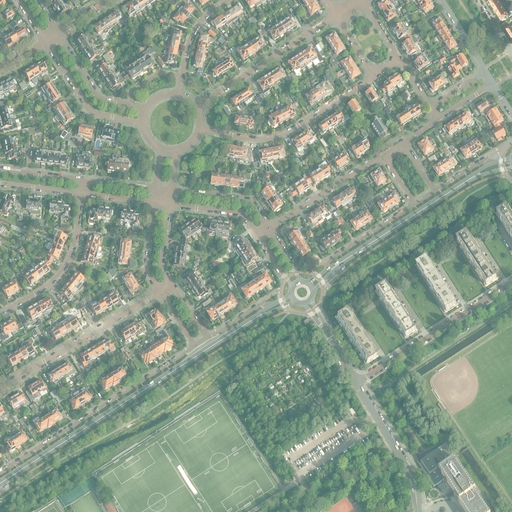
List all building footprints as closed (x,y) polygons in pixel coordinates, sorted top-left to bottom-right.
[(144,4),(141,0),(135,0),(135,1),(140,9),(141,10),(146,7),(145,5),(144,4)] [(256,6),(251,0),(247,0),(245,1),(245,2),(246,1),(247,4),(248,5),(249,7),(249,8),(254,5),(255,7),(256,6)] [(316,5),(316,4),(315,1),(314,1),(313,0),(311,0),(304,5),(307,10),(316,5)] [(391,6),(392,4),(395,3),(394,1),(393,1),(389,3),(387,0),(386,0),(383,2),(383,3),(379,5),(382,11),(391,6)] [(422,9),(432,2),(431,0),(430,0),(429,1),(428,0),(416,0),(414,2),(416,5),(419,4),(420,7),(419,8),(420,10),(422,9)] [(64,6),(62,3),(61,1),(53,6),(54,8),(53,8),(56,11),(64,6)] [(140,9),(135,1),(133,2),(130,4),(135,12),(136,14),(141,11),(141,10),(140,9)] [(497,12),(507,7),(506,7),(507,7),(504,2),(504,1),(494,7),(494,8),(494,9),(495,10),(496,10),(497,12)] [(434,9),(432,5),(434,4),(432,2),(422,9),(425,14),(434,9)] [(135,12),(130,4),(128,5),(124,7),(124,8),(125,8),(126,10),(126,11),(127,11),(127,12),(126,12),(129,16),(133,13),(134,15),(136,14),(135,12)] [(385,17),(396,10),(392,4),(391,6),(382,11),(381,11),(382,12),(381,12),(383,15),(385,17)] [(60,16),(68,10),(66,8),(68,7),(66,5),(64,6),(56,11),(58,14),(60,16)] [(193,10),(191,8),(190,7),(188,5),(187,5),(184,9),(182,8),(189,14),(190,13),(191,13),(194,10),(193,9),(193,10)] [(313,14),(320,10),(318,8),(316,5),(307,10),(311,17),(314,15),(313,14)] [(241,12),(241,11),(239,8),(238,6),(236,7),(232,10),(237,16),(241,14),(243,13),(242,12),(241,12)] [(507,14),(510,12),(508,10),(508,9),(507,7),(497,12),(498,13),(498,14),(498,15),(499,16),(502,20),(506,18),(505,17),(507,16),(507,14)] [(189,14),(182,8),(178,13),(186,19),(188,16),(189,14)] [(14,16),(14,15),(14,14),(13,12),(12,12),(11,10),(4,15),(7,20),(10,19),(11,20),(12,20),(13,19),(13,18),(13,17),(12,17),(14,16)] [(240,21),(237,16),(232,10),(231,11),(227,13),(232,20),(236,17),(236,18),(239,22),(240,21)] [(394,20),(400,16),(396,10),(385,17),(386,19),(386,20),(387,22),(388,22),(394,19),(394,20)] [(120,23),(124,20),(121,15),(120,16),(119,16),(119,15),(117,12),(113,15),(114,15),(112,16),(117,24),(119,27),(122,25),(120,23)] [(186,19),(178,13),(173,20),(177,23),(179,22),(182,24),(185,21),(186,19)] [(232,20),(227,13),(226,14),(222,16),(227,23),(228,25),(233,22),(232,20)] [(117,24),(112,16),(110,17),(110,16),(107,19),(111,26),(111,25),(114,24),(115,26),(117,24)] [(227,23),(222,16),(222,17),(221,17),(217,19),(221,26),(226,23),(227,24),(226,25),(228,28),(229,27),(228,25),(227,23)] [(296,26),(292,21),(293,20),(291,17),(290,17),(289,16),(287,17),(287,18),(284,20),(285,21),(290,30),(296,26)] [(444,24),(443,23),(442,22),(439,18),(436,20),(437,22),(433,24),(437,30),(444,26),(444,25),(444,24)] [(111,26),(107,19),(105,20),(102,22),(108,31),(113,28),(111,25),(111,26)] [(221,26),(217,19),(217,20),(216,21),(216,20),(212,23),(211,24),(213,27),(214,26),(214,27),(214,26),(216,29),(216,30),(218,28),(220,31),(223,29),(221,26)] [(290,30),(285,21),(279,25),(285,34),(287,32),(290,30)] [(108,31),(102,22),(100,23),(96,26),(94,28),(98,34),(104,30),(106,34),(108,32),(108,31)] [(396,35),(407,29),(404,23),(401,25),(400,26),(393,30),(396,35)] [(285,34),(279,25),(274,28),(279,37),(280,37),(283,35),(285,34)] [(447,31),(447,30),(447,29),(446,28),(445,28),(444,26),(437,30),(440,35),(447,31)] [(18,41),(26,35),(23,29),(22,30),(20,28),(15,31),(15,30),(12,31),(14,34),(19,42),(18,41)] [(279,37),(274,28),(267,32),(268,33),(270,35),(274,41),(279,37)] [(170,36),(170,37),(180,39),(180,37),(181,33),(178,32),(177,32),(178,30),(172,29),(170,36)] [(412,37),(410,34),(410,32),(408,29),(407,29),(396,35),(399,40),(405,37),(406,40),(412,37)] [(451,36),(450,36),(451,35),(450,33),(449,33),(447,31),(440,35),(438,37),(441,42),(442,41),(443,41),(451,36)] [(14,34),(13,33),(11,35),(10,34),(7,36),(13,45),(15,44),(16,44),(18,43),(18,42),(19,42),(14,34)] [(13,45),(7,36),(6,34),(0,37),(0,42),(2,45),(4,44),(5,45),(8,49),(9,48),(9,49),(11,48),(11,47),(13,45)] [(89,41),(85,36),(84,34),(79,37),(79,38),(76,40),(77,42),(76,42),(78,45),(80,47),(89,41)] [(212,40),(211,40),(211,39),(210,39),(209,39),(208,39),(209,36),(200,34),(199,37),(200,37),(199,41),(200,42),(199,43),(207,45),(209,45),(209,44),(210,44),(211,43),(212,42),(212,41),(212,40)] [(329,45),(337,39),(338,39),(336,36),(334,34),(328,38),(328,37),(325,39),(329,45)] [(454,41),(454,40),(453,39),(452,38),(451,36),(443,41),(446,46),(454,41)] [(179,43),(180,39),(170,37),(169,37),(168,43),(179,45),(178,45),(179,43)] [(265,46),(261,41),(262,40),(260,37),(254,41),(260,50),(265,46)] [(415,46),(417,44),(419,43),(415,38),(413,39),(412,37),(406,40),(408,43),(403,46),(406,51),(415,46)] [(260,50),(254,41),(250,43),(248,39),(246,41),(254,54),(256,52),(257,52),(259,50),(260,50)] [(341,45),(340,43),(338,40),(337,39),(329,45),(333,50),(333,51),(341,45)] [(82,52),(92,46),(89,41),(80,47),(81,48),(80,49),(82,52)] [(254,54),(246,41),(244,42),(247,46),(243,48),(249,57),(252,55),(254,54)] [(459,49),(457,46),(456,44),(455,44),(454,41),(446,46),(443,48),(444,49),(446,48),(447,49),(448,48),(450,52),(454,50),(455,51),(459,49)] [(178,49),(179,45),(168,43),(167,49),(169,49),(177,51),(177,49),(178,49)] [(422,54),(418,47),(419,47),(417,44),(415,46),(406,51),(409,56),(412,54),(413,56),(415,55),(416,57),(417,57),(422,54)] [(339,55),(344,51),(343,48),(341,45),(333,51),(333,50),(331,52),(334,57),(335,58),(336,57),(339,55)] [(86,57),(95,51),(92,46),(82,52),(84,56),(85,55),(86,57)] [(249,57),(243,48),(242,47),(235,51),(239,55),(243,61),(249,57)] [(151,62),(148,57),(153,53),(149,48),(147,50),(147,51),(139,56),(142,61),(148,70),(150,68),(150,69),(153,67),(153,66),(155,65),(152,61),(151,62)] [(322,57),(319,52),(315,55),(315,54),(314,54),(310,49),(305,52),(312,63),(317,60),(320,63),(324,60),(322,57)] [(93,59),(98,56),(99,57),(102,55),(99,51),(96,53),(95,51),(86,57),(88,59),(87,59),(89,62),(89,61),(90,62),(91,63),(94,61),(93,59)] [(312,63),(305,52),(304,52),(301,54),(302,54),(299,56),(306,67),(312,63)] [(424,52),(422,54),(417,57),(418,59),(417,60),(418,61),(414,64),(416,67),(426,61),(429,59),(424,52)] [(106,62),(114,57),(113,54),(109,56),(104,59),(106,62)] [(174,66),(176,57),(167,55),(166,58),(165,58),(164,63),(174,66)] [(468,64),(463,55),(457,59),(456,57),(453,59),(460,70),(468,64)] [(306,67),(299,56),(297,57),(294,59),(301,70),(306,67)] [(353,64),(351,61),(349,58),(343,62),(340,64),(336,57),(335,58),(334,57),(330,60),(330,62),(331,64),(333,67),(338,64),(340,68),(342,67),(344,69),(353,64),(352,64),(353,64)] [(460,70),(453,59),(453,58),(450,60),(450,61),(454,67),(449,70),(454,79),(453,79),(460,75),(457,71),(460,70)] [(233,66),(234,65),(230,59),(225,63),(223,61),(219,63),(218,61),(225,73),(228,70),(233,66)] [(301,70),(294,59),(288,63),(292,69),(291,69),(293,72),(294,72),(295,74),(301,70)] [(432,65),(429,59),(426,61),(416,67),(417,68),(416,68),(418,71),(424,67),(425,69),(432,65)] [(148,70),(142,61),(137,64),(143,74),(148,70)] [(202,73),(204,66),(202,66),(203,63),(195,61),(194,65),(194,67),(196,67),(196,68),(197,68),(197,69),(198,69),(198,68),(196,76),(203,77),(204,74),(204,73),(202,73)] [(225,73),(218,61),(216,62),(218,64),(216,65),(218,68),(213,72),(213,73),(212,73),(213,75),(212,75),(214,78),(216,77),(221,74),(222,75),(225,73)] [(44,70),(46,69),(42,63),(35,67),(40,75),(41,76),(46,73),(44,70)] [(101,75),(114,67),(113,65),(109,67),(108,64),(102,68),(101,67),(97,69),(98,71),(100,74),(101,75)] [(143,74),(137,64),(132,67),(137,76),(138,77),(143,74)] [(356,69),(355,66),(354,66),(353,64),(344,69),(347,75),(356,69)] [(40,75),(35,67),(35,66),(34,67),(33,66),(31,67),(32,68),(29,70),(35,79),(41,76),(40,75)] [(113,75),(111,70),(113,69),(113,70),(116,69),(114,67),(101,75),(102,77),(102,78),(104,81),(113,75)] [(137,76),(132,67),(126,71),(125,71),(122,73),(123,74),(124,75),(127,80),(128,80),(127,80),(130,78),(131,80),(132,79),(133,80),(135,78),(137,76)] [(283,75),(280,69),(274,72),(279,81),(285,77),(284,74),(283,75)] [(354,79),(360,75),(358,73),(358,72),(356,70),(356,69),(347,75),(349,77),(348,78),(351,83),(355,80),(354,79)] [(35,79),(29,70),(27,72),(26,71),(24,72),(25,73),(24,74),(22,76),(24,79),(26,77),(30,82),(31,81),(34,85),(37,83),(36,80),(35,79)] [(279,81),(274,72),(273,72),(271,74),(268,76),(275,85),(280,81),(279,81)] [(108,86),(117,80),(113,75),(104,81),(106,85),(107,84),(108,86)] [(121,84),(125,81),(125,82),(127,80),(124,75),(122,76),(120,78),(117,80),(108,86),(109,88),(110,91),(111,90),(111,91),(112,92),(116,90),(116,91),(121,88),(120,85),(121,84)] [(404,82),(402,79),(400,80),(397,76),(396,77),(394,75),(391,77),(397,86),(399,84),(399,85),(402,83),(404,82)] [(448,83),(445,77),(443,79),(442,77),(441,76),(440,75),(439,75),(434,79),(436,81),(440,88),(443,86),(443,87),(445,86),(445,85),(448,83)] [(275,85),(268,76),(266,77),(263,79),(269,89),(269,88),(272,86),(274,86),(276,90),(277,89),(275,85)] [(397,86),(391,77),(387,79),(388,81),(387,82),(392,89),(393,88),(397,86)] [(269,89),(263,79),(257,83),(261,89),(262,92),(264,94),(270,90),(269,88),(269,89)] [(440,88),(436,81),(435,81),(434,79),(431,80),(433,83),(430,85),(432,88),(430,90),(432,93),(435,91),(436,91),(437,90),(438,90),(440,88)] [(17,90),(15,85),(14,86),(14,85),(14,84),(13,82),(12,82),(11,80),(9,81),(9,80),(5,82),(5,83),(6,85),(7,85),(8,87),(8,88),(9,91),(10,94),(14,92),(17,91),(17,90)] [(27,87),(24,82),(19,85),(22,91),(27,87)] [(44,95),(55,87),(53,83),(52,83),(51,82),(40,89),(43,95),(44,94),(44,95)] [(327,96),(320,85),(318,82),(317,82),(319,86),(318,86),(319,87),(316,89),(322,99),(327,96)] [(330,85),(328,86),(328,85),(327,85),(325,82),(320,85),(327,96),(333,92),(331,90),(333,88),(330,85)] [(393,91),(392,89),(387,82),(383,84),(385,86),(380,89),(383,93),(386,92),(388,94),(387,95),(389,97),(392,95),(390,93),(393,91)] [(9,91),(8,88),(8,87),(7,85),(6,85),(5,83),(3,84),(3,83),(0,84),(0,87),(0,88),(1,88),(2,90),(2,91),(3,94),(4,94),(9,91)] [(322,99),(316,89),(313,85),(312,86),(314,88),(310,91),(317,103),(322,99)] [(48,99),(58,93),(58,92),(57,93),(56,91),(57,91),(55,87),(44,95),(44,94),(43,95),(42,96),(44,99),(45,101),(48,99)] [(249,100),(255,96),(252,92),(250,93),(248,90),(243,93),(240,95),(247,106),(245,103),(249,100)] [(317,103),(310,91),(309,91),(309,90),(306,92),(307,93),(303,95),(305,98),(306,97),(307,98),(306,99),(310,104),(309,104),(311,106),(317,103)] [(377,99),(371,90),(368,92),(367,91),(365,93),(365,94),(364,95),(365,95),(366,96),(366,97),(368,99),(367,99),(368,99),(369,101),(369,102),(369,101),(371,103),(370,104),(377,99)] [(57,101),(58,101),(61,98),(60,96),(58,93),(48,99),(51,104),(48,107),(50,109),(58,104),(57,102),(57,101)] [(247,106),(240,95),(239,96),(239,95),(236,97),(231,101),(232,101),(230,102),(232,105),(233,104),(235,106),(239,104),(240,106),(239,107),(241,110),(247,106)] [(389,102),(388,100),(387,100),(385,96),(383,98),(383,99),(385,102),(388,107),(389,107),(391,105),(391,104),(392,103),(391,101),(389,102)] [(359,108),(357,106),(358,106),(358,105),(357,106),(356,104),(356,103),(354,101),(355,101),(351,103),(350,103),(347,104),(348,105),(347,105),(354,115),(361,110),(360,110),(359,108)] [(491,111),(485,102),(476,107),(481,116),(483,115),(491,111)] [(58,115),(67,109),(68,109),(65,103),(61,106),(60,106),(59,106),(58,104),(50,109),(50,110),(52,108),(54,110),(58,115)] [(290,119),(285,110),(282,104),(281,105),(283,109),(280,111),(279,112),(285,122),(290,119)] [(10,115),(9,109),(8,106),(6,107),(6,105),(0,106),(0,109),(1,109),(1,111),(0,111),(0,117),(7,115),(10,115)] [(421,114),(416,105),(413,107),(412,105),(410,107),(416,117),(421,114)] [(294,114),(292,111),(295,110),(293,106),(285,110),(290,119),(296,116),(295,113),(294,114)] [(416,117),(410,107),(409,106),(404,109),(406,111),(410,119),(412,118),(413,119),(416,117)] [(285,122),(279,112),(280,111),(278,108),(276,109),(278,112),(274,114),(279,125),(285,122)] [(61,120),(72,113),(69,110),(68,111),(67,109),(58,115),(56,116),(53,118),(54,120),(57,118),(59,117),(61,120)] [(279,125),(274,114),(272,110),(270,112),(272,116),(269,118),(270,120),(268,121),(270,126),(272,126),(273,128),(279,125)] [(490,121),(500,116),(496,110),(492,112),(491,111),(483,115),(484,117),(486,115),(490,121)] [(410,119),(406,111),(401,115),(407,123),(410,121),(409,119),(410,119)] [(340,116),(342,115),(340,112),(338,113),(337,114),(336,113),(332,115),(338,124),(341,122),(342,123),(344,121),(345,120),(343,117),(342,118),(340,116)] [(474,119),(469,112),(466,114),(465,114),(464,115),(463,116),(461,117),(466,125),(472,121),(474,119)] [(70,122),(74,119),(75,118),(74,117),(74,116),(72,114),(72,113),(61,120),(65,126),(67,127),(71,125),(71,124),(70,122)] [(0,124),(9,122),(7,115),(0,117),(0,124)] [(338,124),(332,115),(329,117),(330,119),(328,120),(334,128),(335,127),(335,126),(338,124)] [(407,123),(401,115),(398,116),(393,119),(396,124),(399,122),(400,125),(402,124),(403,126),(407,123)] [(390,134),(378,116),(369,122),(381,140),(390,134)] [(499,124),(503,121),(500,116),(490,121),(488,123),(490,125),(492,123),(495,129),(500,126),(499,124)] [(466,125),(461,117),(461,118),(460,118),(458,119),(456,121),(460,128),(466,125)] [(246,126),(248,119),(244,118),(244,119),(236,118),(234,124),(235,124),(235,125),(239,126),(239,125),(246,126)] [(252,129),(254,120),(248,119),(246,126),(246,128),(252,129)] [(333,128),(328,120),(327,121),(326,119),(322,122),(328,130),(329,132),(334,129),(333,128)] [(1,130),(12,127),(11,121),(9,122),(0,124),(0,128),(1,130)] [(460,128),(456,121),(454,122),(453,122),(451,123),(451,124),(450,124),(455,132),(460,128)] [(328,130),(322,122),(319,124),(319,125),(318,126),(321,131),(319,133),(321,136),(322,135),(323,136),(324,136),(323,134),(326,133),(325,132),(328,130)] [(455,132),(450,124),(448,126),(447,126),(446,127),(442,130),(445,133),(447,132),(450,135),(455,132)] [(84,138),(87,127),(82,126),(82,127),(80,126),(78,132),(76,131),(75,137),(79,138),(79,137),(84,138)] [(500,126),(495,129),(490,133),(492,137),(494,136),(497,140),(497,139),(499,140),(501,139),(501,137),(506,134),(500,126)] [(92,135),(93,129),(91,129),(91,128),(87,127),(84,138),(90,139),(89,140),(92,141),(94,135),(92,135)] [(120,135),(112,133),(113,130),(109,129),(108,127),(107,127),(106,128),(104,128),(104,129),(104,130),(101,129),(100,132),(99,132),(98,137),(103,138),(103,139),(106,140),(106,139),(114,140),(113,145),(117,146),(118,141),(120,135)] [(368,141),(366,138),(368,137),(364,132),(362,128),(360,130),(362,133),(361,133),(365,139),(361,141),(362,142),(360,144),(365,152),(368,150),(368,149),(369,147),(366,142),(368,141)] [(312,138),(315,136),(313,134),(310,136),(307,131),(302,135),(307,143),(309,142),(310,144),(314,141),(314,140),(314,139),(313,139),(312,138)] [(307,143),(302,135),(297,138),(302,147),(307,143)] [(345,141),(347,140),(344,136),(342,137),(340,138),(337,140),(340,146),(345,142),(345,141)] [(302,147),(297,138),(291,142),(297,150),(302,147)] [(483,149),(477,140),(474,142),(472,138),(469,140),(471,143),(477,152),(479,151),(480,151),(481,150),(482,149),(483,149)] [(328,146),(323,139),(320,141),(324,148),(328,146)] [(18,145),(18,143),(15,144),(15,140),(9,141),(8,140),(5,140),(5,141),(3,142),(3,146),(5,146),(5,148),(16,146),(18,145)] [(432,148),(436,145),(432,140),(428,143),(427,140),(418,145),(419,146),(419,147),(420,148),(423,153),(423,154),(424,155),(425,155),(425,156),(434,150),(432,148)] [(477,152),(471,143),(466,147),(472,156),(473,155),(475,154),(475,153),(477,152)] [(365,152),(360,144),(353,148),(354,148),(352,149),(356,156),(357,158),(360,157),(359,156),(365,152)] [(17,152),(16,146),(5,148),(5,150),(4,150),(5,155),(9,154),(20,152),(20,151),(17,152)] [(233,158),(235,147),(228,146),(228,149),(229,149),(228,153),(227,154),(226,155),(227,156),(227,157),(230,157),(229,160),(231,161),(231,163),(232,163),(233,158)] [(239,159),(241,149),(235,147),(233,158),(237,159),(237,161),(236,166),(237,166),(239,159)] [(285,157),(283,150),(284,150),(283,147),(276,148),(279,159),(285,157)] [(472,156),(466,147),(461,150),(463,154),(461,155),(464,160),(466,159),(467,158),(468,159),(469,158),(470,157),(472,156)] [(41,163),(43,150),(43,148),(42,148),(41,150),(40,150),(40,152),(33,151),(33,157),(34,157),(34,161),(35,161),(35,162),(35,163),(39,164),(39,163),(41,163)] [(279,159),(276,148),(271,149),(273,160),(279,159)] [(245,161),(247,153),(248,150),(241,149),(239,159),(245,161)] [(47,164),(48,153),(49,152),(49,150),(43,150),(41,163),(41,164),(45,164),(45,163),(47,164)] [(267,161),(265,150),(258,152),(259,155),(260,155),(261,162),(265,161),(265,163),(267,162),(267,161)] [(20,158),(19,154),(20,154),(20,152),(9,154),(10,156),(9,156),(9,160),(16,159),(16,160),(17,160),(18,160),(19,160),(19,159),(20,159),(20,158)] [(83,168),(85,153),(83,153),(82,158),(78,157),(77,162),(76,162),(76,166),(77,166),(77,167),(77,168),(81,169),(81,168),(83,168)] [(90,164),(91,159),(87,158),(88,153),(85,153),(83,168),(85,168),(85,169),(89,170),(89,168),(91,168),(91,164),(90,164)] [(114,172),(116,158),(116,153),(113,153),(112,161),(109,161),(108,162),(107,162),(106,166),(107,166),(107,171),(107,172),(112,173),(112,172),(114,172)] [(349,162),(347,159),(346,160),(343,154),(340,157),(337,153),(335,154),(337,157),(343,166),(345,165),(346,166),(348,164),(348,163),(348,162),(349,162)] [(343,166),(337,157),(332,161),(333,161),(336,166),(335,167),(337,169),(338,169),(339,169),(339,170),(342,168),(342,167),(343,166)] [(457,164),(452,157),(450,159),(450,158),(448,160),(446,157),(443,159),(445,162),(450,170),(452,168),(453,169),(454,168),(454,167),(455,166),(457,164)] [(128,173),(128,168),(129,168),(130,168),(131,167),(131,166),(131,165),(130,164),(129,164),(129,163),(128,163),(128,161),(128,160),(127,159),(122,159),(120,173),(123,173),(123,174),(127,174),(127,173),(128,173)] [(301,164),(297,159),(294,161),(292,162),(296,167),(301,164)] [(450,170),(445,162),(443,159),(444,162),(441,164),(440,162),(438,163),(438,164),(444,173),(447,172),(449,171),(449,170),(450,170)] [(444,173),(438,164),(438,163),(435,165),(436,167),(433,169),(436,173),(435,173),(437,177),(439,176),(439,177),(440,176),(441,176),(442,175),(444,173)] [(330,175),(328,171),(330,170),(327,165),(319,170),(325,178),(326,178),(327,178),(328,178),(328,177),(330,175)] [(325,178),(319,170),(315,172),(320,181),(321,181),(322,181),(323,181),(323,180),(325,178)] [(374,182),(382,176),(381,174),(381,173),(380,172),(380,171),(379,171),(378,171),(377,171),(376,172),(375,172),(375,173),(371,176),(371,177),(369,179),(371,183),(373,183),(374,182)] [(320,181),(315,172),(307,178),(310,183),(313,181),(315,185),(316,185),(316,184),(318,183),(319,183),(320,183),(320,182),(320,181)] [(217,185),(218,174),(216,173),(215,175),(211,175),(210,179),(211,179),(211,185),(217,185)] [(237,188),(238,177),(234,177),(234,175),(232,175),(231,176),(230,187),(237,188)] [(244,183),(245,183),(245,179),(245,178),(241,178),(242,175),(241,175),(238,175),(238,177),(237,188),(243,189),(244,183)] [(306,185),(310,183),(307,178),(305,175),(303,176),(304,179),(298,183),(304,192),(305,192),(306,191),(307,190),(309,189),(306,185)] [(387,184),(385,181),(385,180),(385,179),(384,178),(382,176),(374,182),(377,186),(381,184),(383,186),(387,184)] [(303,193),(304,192),(298,183),(293,186),(293,185),(289,188),(291,191),(294,196),(298,194),(299,195),(301,194),(302,194),(303,193)] [(274,191),(275,191),(273,188),(273,187),(272,187),(271,187),(270,187),(268,185),(263,188),(265,191),(261,193),(261,194),(261,193),(262,195),(262,196),(263,197),(264,198),(273,192),(274,191)] [(355,194),(357,193),(354,188),(351,190),(350,189),(347,191),(351,198),(353,197),(353,198),(356,196),(355,194)] [(267,203),(276,197),(274,194),(276,192),(275,191),(274,191),(273,192),(264,198),(265,200),(265,201),(266,202),(267,202),(267,203)] [(351,198),(347,191),(342,195),(347,204),(352,200),(351,198)] [(399,203),(394,194),(388,197),(394,206),(396,205),(397,205),(398,204),(398,203),(399,203)] [(347,204),(342,195),(337,198),(341,205),(342,207),(347,204)] [(19,216),(19,214),(20,214),(21,205),(13,202),(14,200),(14,199),(14,198),(13,197),(12,197),(11,198),(5,196),(4,199),(5,200),(4,202),(10,205),(17,208),(17,215),(19,216)] [(270,208),(279,202),(281,200),(281,199),(280,198),(279,197),(277,199),(276,197),(267,203),(268,205),(268,206),(269,207),(270,207),(270,208)] [(394,206),(388,197),(383,201),(388,210),(389,209),(390,209),(391,208),(394,206)] [(32,211),(33,200),(31,200),(31,199),(27,198),(27,199),(26,199),(25,204),(26,204),(26,210),(29,210),(29,213),(30,213),(30,216),(31,216),(32,213),(32,211)] [(341,205),(337,198),(333,200),(333,201),(332,202),(336,209),(341,205)] [(0,207),(8,211),(10,205),(4,202),(1,201),(0,200),(0,207)] [(38,212),(39,206),(40,206),(41,201),(40,201),(40,200),(36,200),(35,201),(33,200),(32,211),(38,212)] [(276,212),(281,209),(280,208),(282,207),(285,205),(282,200),(279,202),(270,208),(271,209),(271,210),(272,211),(273,212),(273,213),(276,211),(276,212)] [(56,214),(57,203),(54,203),(54,202),(50,201),(50,203),(49,207),(50,207),(49,212),(48,212),(48,213),(56,214)] [(388,210),(383,201),(377,205),(381,210),(379,211),(381,214),(383,213),(384,213),(385,213),(386,212),(386,211),(388,210)] [(6,217),(8,211),(0,207),(0,215),(6,217)] [(68,217),(68,214),(69,213),(70,213),(70,208),(69,208),(63,207),(62,214),(61,219),(68,220),(68,217)] [(332,214),(328,207),(325,209),(324,207),(321,209),(320,208),(317,211),(322,218),(323,220),(325,218),(326,219),(330,216),(330,215),(332,214)] [(511,225),(511,215),(511,214),(507,207),(497,214),(501,221),(501,222),(502,222),(507,229),(511,225)] [(110,221),(111,216),(112,216),(113,211),(111,211),(110,211),(110,210),(111,210),(111,209),(107,208),(107,209),(104,209),(103,220),(102,222),(102,224),(104,224),(104,222),(106,220),(110,221)] [(96,219),(97,211),(91,210),(91,211),(90,211),(90,215),(91,216),(90,216),(91,216),(90,220),(89,220),(89,224),(96,225),(97,219),(96,219)] [(127,223),(128,212),(126,212),(126,210),(121,210),(121,216),(120,216),(119,220),(120,220),(119,222),(124,223),(124,222),(127,223)] [(133,224),(134,214),(134,213),(135,213),(135,212),(131,211),(131,212),(128,212),(127,223),(127,225),(128,225),(129,224),(130,223),(133,224)] [(322,218),(317,211),(312,214),(317,221),(316,221),(318,223),(323,220),(322,218)] [(373,219),(371,215),(370,215),(368,212),(367,212),(366,212),(364,214),(362,211),(359,213),(360,215),(361,215),(366,224),(368,223),(369,223),(371,222),(371,221),(372,220),(371,220),(373,219)] [(139,227),(140,222),(141,222),(141,217),(140,217),(136,216),(136,214),(134,214),(133,224),(132,234),(132,237),(134,238),(135,234),(134,234),(135,234),(136,234),(137,233),(137,232),(137,231),(136,230),(135,227),(139,227)] [(317,221),(312,214),(308,216),(309,217),(306,219),(308,223),(311,229),(316,226),(315,225),(318,223),(316,221),(317,221)] [(355,218),(353,215),(352,216),(355,220),(350,223),(353,228),(351,229),(353,232),(355,231),(356,230),(357,231),(358,230),(359,229),(361,227),(355,218)] [(366,224),(361,215),(360,215),(358,217),(357,216),(355,218),(361,227),(363,226),(364,226),(365,225),(366,224)] [(200,227),(196,221),(197,220),(196,219),(195,219),(194,219),(193,220),(189,223),(195,232),(196,232),(198,234),(201,232),(202,232),(206,233),(206,226),(202,226),(200,227)] [(216,233),(217,222),(210,222),(210,227),(206,226),(206,233),(209,233),(209,234),(212,235),(212,233),(216,233)] [(195,232),(189,223),(186,225),(187,225),(185,227),(191,235),(195,232)] [(187,238),(191,235),(185,227),(181,229),(180,229),(179,230),(179,231),(179,232),(180,233),(184,238),(182,240),(182,245),(188,246),(189,241),(187,239),(188,239),(187,238)] [(28,232),(23,230),(17,228),(16,231),(27,236),(28,232)] [(64,243),(67,237),(60,235),(61,232),(55,230),(53,235),(55,236),(54,239),(64,243)] [(291,243),(302,236),(303,236),(299,230),(295,233),(293,230),(289,234),(290,235),(287,237),(291,243)] [(339,238),(338,236),(341,235),(338,231),(333,234),(332,232),(330,233),(336,243),(338,242),(338,243),(341,241),(341,240),(342,239),(340,237),(339,238)] [(336,243),(330,233),(331,235),(327,238),(325,235),(324,236),(331,246),(333,245),(333,246),(336,244),(336,243)] [(472,241),(471,239),(467,233),(456,240),(466,255),(477,249),(472,241),(472,240),(472,241)] [(101,242),(102,238),(101,238),(102,236),(100,235),(100,236),(94,234),(94,237),(92,237),(92,238),(88,237),(87,240),(89,240),(88,244),(95,246),(97,247),(99,241),(101,242)] [(295,248),(305,242),(303,239),(302,240),(300,237),(302,236),(291,243),(295,248)] [(331,246),(324,236),(321,237),(323,240),(320,242),(322,245),(319,247),(322,252),(323,251),(323,252),(324,251),(331,246)] [(62,249),(64,243),(54,239),(53,242),(52,242),(51,245),(62,249)] [(237,252),(248,244),(246,241),(247,240),(244,240),(244,241),(241,242),(241,241),(239,241),(238,242),(237,240),(235,242),(235,243),(234,244),(234,245),(233,246),(235,248),(234,249),(236,252),(237,251),(237,252)] [(306,247),(305,245),(306,244),(305,242),(295,248),(298,253),(307,247),(306,247)] [(98,251),(99,248),(97,247),(95,246),(88,244),(86,250),(98,253),(99,254),(102,254),(102,253),(100,252),(98,251)] [(240,256),(251,249),(250,247),(251,247),(249,245),(248,244),(237,252),(237,251),(236,252),(235,252),(239,257),(240,256)] [(60,254),(62,249),(51,245),(51,247),(50,250),(60,254)] [(185,255),(186,249),(189,250),(190,246),(188,246),(182,245),(181,248),(176,247),(175,254),(185,255)] [(309,254),(310,253),(308,250),(307,250),(306,248),(308,248),(307,247),(298,253),(301,258),(303,262),(306,260),(305,259),(310,256),(309,254)] [(242,262),(254,254),(254,253),(253,251),(252,250),(251,249),(240,256),(241,258),(240,258),(242,262)] [(482,256),(481,255),(477,249),(466,255),(476,270),(487,264),(482,256)] [(58,260),(60,254),(50,250),(47,258),(46,257),(45,259),(51,264),(53,259),(58,260)] [(96,260),(98,253),(86,250),(84,256),(92,259),(96,260)] [(253,261),(256,259),(257,259),(257,257),(256,256),(254,254),(242,262),(245,265),(246,264),(248,267),(255,263),(253,261)] [(94,265),(96,260),(92,259),(84,256),(83,260),(81,259),(81,262),(87,264),(86,268),(92,270),(94,265)] [(51,268),(49,266),(51,264),(45,259),(43,260),(44,262),(43,262),(38,266),(45,275),(50,271),(49,270),(51,269),(51,268)] [(432,267),(431,265),(427,259),(416,266),(426,281),(437,275),(432,267),(432,266),(432,267)] [(185,268),(185,261),(174,260),(173,267),(185,268)] [(491,271),(490,270),(487,264),(476,270),(486,286),(497,279),(492,272),(492,271),(491,271)] [(45,275),(38,266),(35,268),(34,266),(32,268),(40,279),(45,275)] [(40,279),(32,268),(30,269),(31,271),(29,273),(35,282),(40,279)] [(198,278),(194,272),(195,272),(194,270),(187,274),(188,276),(187,276),(189,278),(186,280),(186,281),(187,283),(188,283),(189,284),(198,278)] [(35,282),(29,273),(27,272),(26,272),(22,275),(22,276),(23,278),(30,287),(35,282)] [(88,280),(90,277),(85,273),(82,277),(75,272),(74,274),(75,275),(72,278),(82,286),(82,285),(87,279),(88,280)] [(125,285),(133,280),(133,278),(132,277),(131,276),(130,274),(125,278),(124,275),(120,277),(125,285)] [(272,282),(270,279),(268,280),(265,275),(262,277),(261,276),(259,277),(265,287),(267,285),(268,286),(270,285),(270,283),(271,283),(272,282)] [(441,282),(440,280),(437,275),(426,281),(436,296),(446,290),(442,282),(441,282)] [(265,287),(259,277),(257,279),(257,280),(254,282),(259,291),(259,290),(261,291),(262,290),(262,288),(265,287)] [(83,287),(82,286),(72,278),(68,283),(77,291),(78,291),(79,292),(83,287)] [(192,289),(206,280),(205,279),(203,280),(202,281),(202,280),(200,281),(198,278),(189,284),(188,286),(190,288),(191,288),(192,289)] [(19,288),(17,285),(16,286),(15,284),(17,283),(15,280),(13,281),(14,282),(8,286),(13,294),(16,293),(17,294),(19,293),(17,289),(19,288)] [(137,285),(136,283),(136,282),(135,280),(134,280),(133,280),(125,285),(128,290),(137,285)] [(205,288),(202,283),(203,283),(204,283),(207,281),(206,280),(192,289),(193,290),(192,291),(194,294),(195,294),(205,288)] [(237,289),(231,280),(228,281),(230,285),(234,290),(237,289)] [(259,291),(254,282),(250,285),(249,284),(247,285),(253,294),(255,293),(256,293),(258,292),(258,291),(259,291)] [(77,291),(68,283),(64,288),(72,295),(73,296),(77,291)] [(253,294),(247,285),(246,283),(238,288),(241,293),(242,291),(245,295),(243,296),(245,299),(247,298),(249,298),(250,297),(250,296),(253,294)] [(13,294),(8,286),(5,287),(4,285),(0,286),(0,290),(2,295),(3,294),(5,298),(7,297),(8,299),(10,298),(9,296),(13,294)] [(140,290),(139,288),(139,287),(138,285),(137,285),(128,290),(131,295),(134,293),(135,296),(139,293),(138,291),(140,290)] [(391,293),(390,291),(387,285),(376,292),(386,307),(397,301),(392,293),(392,292),(391,293)] [(72,295),(64,288),(62,291),(60,290),(59,292),(65,297),(64,299),(68,302),(69,301),(70,301),(74,296),(73,296),(72,295)] [(212,293),(210,290),(207,291),(205,288),(195,294),(196,295),(196,296),(197,298),(198,298),(201,297),(202,298),(206,296),(207,297),(212,293)] [(118,300),(115,296),(117,295),(117,296),(119,295),(117,292),(116,292),(115,290),(106,295),(112,306),(113,306),(114,306),(115,305),(115,304),(118,302),(117,300),(118,300)] [(451,297),(450,296),(446,290),(436,296),(446,312),(456,305),(452,298),(452,297),(451,297)] [(234,302),(232,299),(234,297),(231,292),(223,297),(224,298),(223,298),(225,300),(224,300),(230,309),(232,308),(234,308),(235,307),(235,306),(236,305),(237,304),(236,301),(234,302)] [(230,309),(224,300),(222,297),(220,293),(217,295),(219,296),(221,300),(222,303),(219,305),(224,313),(225,313),(226,313),(227,312),(227,311),(230,309)] [(112,306),(106,295),(101,298),(103,301),(107,309),(109,308),(110,308),(112,307),(112,306)] [(53,308),(48,298),(42,302),(49,314),(50,316),(52,315),(50,312),(51,312),(50,309),(53,308)] [(107,309),(103,301),(97,304),(102,312),(103,312),(105,311),(105,310),(107,309)] [(401,308),(400,307),(397,301),(386,307),(396,322),(406,316),(402,308),(401,308)] [(49,314),(42,302),(37,305),(42,314),(44,317),(49,314)] [(102,312),(97,304),(94,306),(93,303),(89,306),(90,306),(88,307),(87,309),(90,313),(91,313),(93,312),(94,314),(95,314),(95,315),(97,315),(99,314),(100,314),(101,313),(102,312)] [(224,313),(219,305),(217,303),(212,307),(218,317),(221,315),(222,316),(223,315),(223,313),(224,313)] [(42,314),(37,305),(32,307),(37,318),(38,317),(39,319),(40,322),(41,323),(43,321),(40,316),(39,317),(39,316),(42,314)] [(37,318),(32,307),(27,310),(27,311),(28,314),(29,314),(32,319),(35,318),(35,319),(37,318)] [(218,317),(212,307),(206,311),(210,318),(209,319),(210,322),(212,321),(213,320),(214,321),(216,320),(216,318),(218,317)] [(161,316),(159,312),(158,313),(157,312),(156,312),(155,312),(154,311),(151,313),(150,313),(150,312),(145,316),(146,317),(148,316),(152,322),(161,316)] [(351,319),(350,317),(346,311),(336,318),(346,333),(356,327),(352,319),(352,318),(351,319)] [(77,324),(78,324),(74,317),(72,316),(66,320),(72,331),(73,330),(74,330),(75,330),(76,329),(78,327),(77,324)] [(162,323),(163,322),(163,321),(162,320),(163,319),(161,316),(152,322),(156,328),(162,324),(162,325),(163,324),(162,323)] [(411,323),(410,322),(406,316),(396,322),(406,338),(416,331),(411,324),(412,323),(411,323)] [(16,326),(15,323),(16,323),(15,321),(13,322),(11,319),(9,320),(10,322),(7,323),(12,333),(17,330),(18,331),(23,328),(21,323),(16,326)] [(72,331),(66,320),(60,323),(67,334),(70,332),(71,332),(72,332),(72,331)] [(146,331),(144,327),(146,326),(142,321),(139,323),(140,324),(137,325),(137,324),(137,323),(136,323),(135,323),(134,324),(131,326),(137,335),(139,333),(140,334),(146,331)] [(12,333),(7,323),(3,325),(2,324),(0,325),(2,328),(1,329),(2,331),(2,330),(4,333),(0,335),(0,336),(3,342),(6,340),(4,338),(7,336),(6,336),(12,333)] [(67,334),(60,323),(56,326),(62,336),(63,336),(64,336),(65,335),(67,334)] [(62,336),(56,326),(52,328),(51,326),(46,329),(48,333),(50,332),(51,332),(52,334),(52,335),(52,336),(53,336),(54,338),(55,337),(56,339),(57,339),(59,338),(60,338),(62,337),(62,336)] [(137,335),(131,326),(128,327),(126,328),(126,329),(125,329),(130,336),(131,338),(134,336),(137,335)] [(366,342),(362,336),(361,334),(362,334),(361,334),(356,327),(346,333),(356,348),(366,342)] [(130,336),(125,329),(122,331),(121,331),(121,332),(121,333),(121,334),(122,335),(120,336),(122,339),(123,338),(125,341),(131,338),(130,336)] [(171,341),(169,338),(170,337),(166,332),(165,333),(163,330),(157,334),(159,337),(162,335),(164,338),(161,340),(162,342),(168,351),(171,349),(170,348),(172,347),(171,345),(175,342),(173,339),(171,341)] [(116,349),(112,343),(109,345),(108,342),(107,340),(104,342),(104,341),(101,343),(102,343),(101,343),(106,352),(109,350),(111,352),(116,349)] [(33,350),(29,342),(27,343),(28,345),(23,348),(28,357),(29,357),(30,357),(31,356),(31,355),(34,354),(34,353),(33,351),(33,350)] [(168,351),(162,342),(159,344),(159,342),(156,344),(162,354),(168,351)] [(376,357),(372,351),(371,350),(372,349),(371,349),(366,342),(356,348),(366,364),(376,357)] [(106,352),(101,343),(99,345),(99,344),(96,346),(102,355),(104,354),(104,353),(106,352)] [(162,354),(156,344),(151,347),(157,358),(162,354)] [(102,355),(96,346),(96,347),(95,346),(93,348),(91,349),(97,358),(101,355),(101,356),(102,355)] [(157,358),(151,347),(148,349),(148,350),(146,351),(152,361),(157,358)] [(28,357),(23,348),(18,351),(23,360),(25,359),(26,359),(28,358),(28,357)] [(97,358),(91,349),(91,350),(90,349),(88,351),(86,352),(91,361),(93,360),(97,358)] [(23,360),(18,351),(13,355),(18,363),(19,363),(21,362),(21,361),(23,360)] [(152,361),(146,351),(142,353),(141,352),(138,354),(144,363),(145,362),(146,364),(148,362),(149,363),(152,361)] [(18,363),(13,355),(11,352),(3,357),(5,360),(7,359),(10,365),(11,364),(12,366),(15,365),(16,365),(17,364),(18,363)] [(91,361),(86,352),(85,353),(85,352),(83,354),(80,356),(82,358),(84,362),(86,364),(91,361)] [(72,366),(70,367),(69,364),(67,365),(66,364),(66,365),(65,365),(64,365),(63,366),(67,374),(69,377),(76,372),(72,366)] [(67,374),(63,366),(61,368),(60,368),(59,368),(58,369),(62,377),(65,375),(67,374)] [(128,375),(126,372),(125,372),(122,367),(118,370),(117,369),(116,371),(121,380),(127,376),(128,375)] [(62,377),(58,369),(56,371),(55,371),(54,371),(54,372),(53,372),(58,380),(58,381),(59,381),(64,378),(63,377),(62,377)] [(121,380),(116,371),(113,372),(113,373),(110,374),(116,384),(120,382),(119,381),(121,380)] [(58,380),(53,372),(48,375),(48,376),(50,380),(49,380),(51,383),(54,381),(55,383),(58,381),(58,380)] [(116,384),(110,374),(107,376),(105,377),(111,386),(112,385),(113,386),(116,384)] [(111,386),(105,377),(103,379),(99,382),(102,387),(101,387),(104,391),(105,390),(111,386)] [(47,387),(45,384),(43,385),(40,381),(38,382),(38,381),(37,381),(33,384),(39,393),(43,391),(43,392),(46,390),(45,388),(47,387)] [(41,396),(39,393),(33,384),(29,386),(29,387),(30,388),(28,388),(34,398),(36,397),(37,398),(41,396)] [(332,397),(327,389),(322,392),(328,400),(332,397)] [(92,398),(90,395),(89,395),(86,390),(82,392),(81,392),(79,393),(86,403),(91,399),(92,398)] [(26,402),(24,399),(25,398),(23,396),(22,396),(20,393),(18,395),(17,394),(13,396),(19,405),(22,403),(23,404),(26,402)] [(86,403),(79,393),(74,396),(80,406),(81,406),(82,406),(83,405),(84,404),(86,403)] [(19,405),(13,396),(10,398),(10,399),(8,401),(14,410),(16,408),(15,407),(19,405)] [(80,406),(74,396),(72,398),(73,398),(72,398),(72,399),(68,401),(72,406),(71,407),(73,410),(74,410),(75,410),(80,406),(80,407),(80,406)] [(8,414),(4,407),(2,408),(0,405),(0,404),(0,415),(4,414),(5,416),(8,414)] [(63,417),(60,412),(59,413),(57,409),(50,413),(56,422),(62,418),(62,417),(63,417)] [(56,422),(50,413),(45,416),(52,426),(55,424),(54,423),(56,422)] [(52,426),(45,416),(40,420),(45,429),(47,428),(48,429),(52,426)] [(45,429),(40,420),(38,418),(38,417),(35,419),(37,422),(33,424),(36,428),(35,429),(38,433),(39,432),(39,433),(45,429)] [(28,440),(23,431),(18,434),(18,433),(18,434),(18,433),(15,435),(22,444),(27,441),(27,440),(28,440)] [(22,444),(15,435),(10,438),(16,448),(17,448),(18,448),(19,447),(20,446),(22,444)] [(16,448),(10,438),(4,442),(5,442),(4,443),(7,447),(7,448),(9,452),(10,451),(11,451),(16,448)] [(454,460),(453,459),(444,445),(418,463),(426,476),(434,487),(436,485),(443,481),(437,472),(454,460)] [(487,511),(471,487),(471,486),(461,470),(454,460),(437,472),(443,481),(445,479),(453,492),(452,493),(452,494),(453,494),(453,495),(454,495),(455,495),(456,496),(454,497),(460,504),(463,508),(463,509),(464,511),(487,511)] [(116,511),(110,503),(105,506),(108,511),(116,511)]
